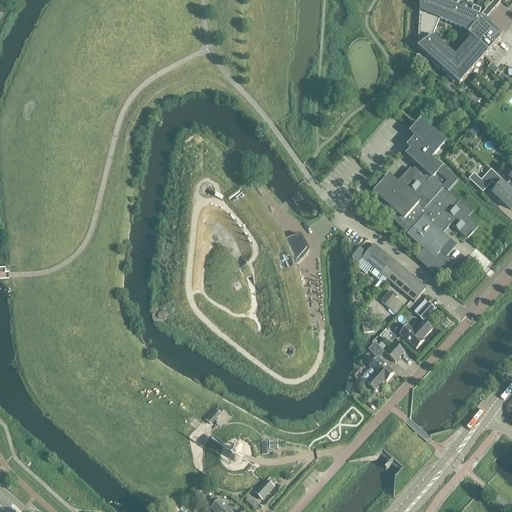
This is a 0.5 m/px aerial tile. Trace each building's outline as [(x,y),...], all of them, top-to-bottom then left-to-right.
[(434,0),(419,0),(417,49),(459,86),(503,37),(482,19),(434,0)] [(487,17),(501,1),(500,0),(494,0),(486,9),(481,15),(487,17)] [(420,57),(417,57),(416,61),(416,63),(418,65),(419,65),(420,66),(424,62),(420,57)] [(204,88),(199,88),(189,88),(179,91),(170,95),(162,100),(156,105),(150,112),(144,121),(139,131),(137,142),(124,238),(121,261),(120,272),(119,281),(119,292),(120,300),(121,307),(124,318),(127,324),(131,333),(135,340),(139,347),(146,354),(152,360),(157,365),(162,368),(171,374),(219,402),(243,415),(268,428),(277,433),(285,435),(297,436),(307,435),(313,434),(318,432),(322,430),(328,426),(332,422),(340,412),(347,403),(343,400),(337,406),(327,416),(323,421),(318,424),(314,426),(310,427),(304,429),(296,430),(287,431),(279,428),(270,424),(246,411),(231,403),(224,399),(174,370),(165,365),(160,361),(155,357),(153,350),(146,343),(142,336),(139,329),(134,321),(131,313),(127,306),(126,297),(127,290),(127,282),(129,263),(133,238),(149,144),(150,132),(154,124),(160,117),(166,110),(171,106),(178,102),(184,98),(192,96),(199,95),(203,92),(204,88)] [(421,124),(411,135),(416,139),(408,148),(412,152),(407,157),(417,166),(413,171),(412,170),(397,186),(388,177),(374,193),(378,197),(373,202),(405,230),(406,229),(412,233),(409,236),(425,251),(417,260),(440,280),(444,275),(454,284),(473,263),(468,258),(454,274),(449,270),(454,264),(438,250),(447,240),(440,234),(445,229),(447,230),(451,225),(457,230),(460,233),(467,239),(476,229),(466,219),(471,214),(448,193),(457,183),(431,159),(444,145),(421,124)] [(474,176),(469,181),(483,193),(492,183),(499,189),(493,194),(511,211),(511,209),(511,190),(507,186),(491,171),(481,182),(474,176)] [(153,313),(153,316),(153,318),(154,320),(155,321),(156,322),(158,323),(160,324),(162,324),(163,323),(165,323),(167,322),(168,320),(169,319),(170,317),(170,316),(176,313),(182,311),(200,301),(205,299),(208,297),(218,292),(232,286),(236,293),(244,289),(245,300),(246,306),(248,307),(249,305),(249,304),(250,303),(250,301),(248,287),(246,281),(249,279),(252,278),(253,280),(256,292),(258,291),(257,287),(258,280),(257,276),(273,267),(285,319),(287,321),(286,330),(270,338),(269,339),(267,340),(262,337),(265,334),(264,333),(260,336),(258,335),(257,334),(259,329),(257,329),(256,332),(255,334),(254,337),(254,339),(255,342),(264,347),(267,347),(285,338),(284,342),(283,343),(281,344),(280,345),(279,347),(278,348),(277,350),(274,350),(274,352),(274,354),(275,356),(276,358),(278,360),(280,362),(282,363),(284,364),(287,364),(289,364),(292,362),(294,361),(296,360),(297,358),(299,355),(299,353),(299,350),(299,348),(298,346),(297,344),(294,345),(293,344),(291,343),(293,334),(293,332),(294,322),(305,320),(310,337),(311,338),(312,336),(313,332),(297,264),(307,255),(307,254),(308,253),(308,252),(309,251),(309,250),(308,249),(302,237),(302,236),(301,236),(301,235),(300,235),(299,235),(298,235),(297,235),(282,236),(248,185),(245,182),(244,181),(242,180),(241,179),(239,179),(239,180),(244,188),(249,196),(238,203),(235,202),(226,197),(217,193),(217,191),(217,189),(216,187),(215,185),(217,184),(214,182),(213,181),(211,180),(209,180),(207,180),(204,181),(202,182),(200,183),(198,185),(197,188),(197,190),(197,193),(197,195),(198,198),(200,200),(201,201),(203,202),(206,203),(207,201),(209,201),(211,200),(213,199),(217,201),(199,211),(198,212),(197,214),(197,215),(197,222),(197,223),(198,223),(202,225),(206,226),(206,225),(202,223),(203,221),(205,220),(207,219),(207,218),(204,218),(204,216),(217,209),(225,204),(232,208),(235,209),(266,255),(251,263),(249,261),(248,259),(242,256),(239,253),(238,254),(238,255),(245,263),(246,266),(243,267),(239,269),(236,263),(225,253),(224,252),(223,252),(222,251),(220,251),(220,253),(222,256),(232,265),(224,269),(227,276),(213,283),(204,288),(201,289),(196,292),(177,301),(171,304),(164,307),(162,307),(160,307),(158,307),(156,308),(155,310),(154,310),(154,311),(153,313)] [(303,189),(284,202),(288,208),(307,195),(303,189)] [(373,246),(366,254),(361,250),(357,254),(363,258),(362,259),(387,280),(398,267),(373,246)] [(425,290),(398,267),(387,280),(414,303),(425,290)] [(381,303),(387,308),(395,315),(403,306),(396,299),(397,297),(393,294),(391,292),(390,294),(388,293),(383,299),(384,300),(381,303)] [(435,309),(427,302),(416,315),(424,321),(435,309)] [(398,326),(401,322),(396,317),(393,322),(398,326)] [(372,322),(362,324),(364,334),(374,332),(372,322)] [(407,326),(399,335),(416,351),(424,342),(423,341),(432,330),(423,322),(414,332),(407,326)] [(374,343),(368,350),(378,358),(384,352),(374,343)] [(390,348),(400,358),(405,353),(394,344),(390,348)] [(385,354),(395,364),(400,358),(390,348),(385,354)] [(362,380),(366,384),(375,392),(385,382),(386,383),(394,374),(377,359),(369,368),(372,370),(362,380)] [(366,461),(373,460),(411,418),(412,393),(411,393),(410,414),(379,450),(374,456),(370,460),(350,463),(350,464),(366,461)] [(215,408),(206,419),(212,424),(221,413),(215,408)] [(431,435),(393,478),(392,499),(393,499),(393,481),(403,471),(434,436),(452,433),(452,432),(431,435)] [(243,459),(243,457),(243,455),(243,454),(242,452),(240,450),(238,449),(237,449),(236,449),(234,449),(232,450),(231,452),(230,453),(230,454),(230,455),(230,457),(230,459),(232,461),(234,462),(235,462),(236,463),(238,462),(240,462),(241,460),(243,459)] [(263,501),(274,488),(269,484),(266,481),(263,484),(254,494),(263,501)] [(237,511),(238,511),(237,511),(232,511),(219,500),(211,509),(213,511),(237,511)]
